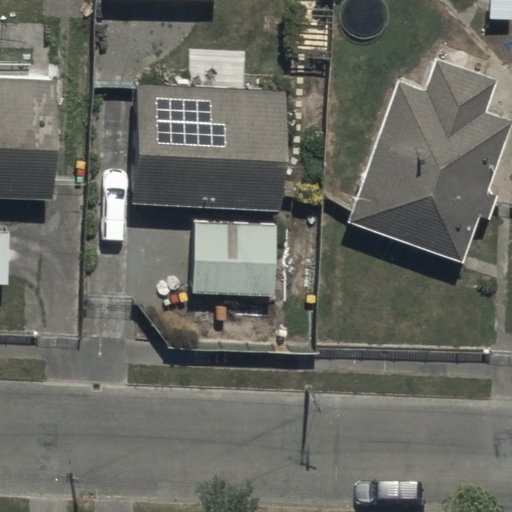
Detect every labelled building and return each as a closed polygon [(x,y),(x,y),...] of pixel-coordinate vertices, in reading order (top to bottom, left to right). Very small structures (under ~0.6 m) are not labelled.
[(419,74),(393,64),(342,207),(455,246),(470,202),(483,207),(493,181),(482,177),(507,106),(479,96),(491,63),(430,42),(419,74)] [(56,64),(0,61),(0,182),(54,185),(56,64)] [(281,75),(136,70),(132,189),(277,194),(281,75)] [(270,213),(189,209),(187,280),(268,281),(270,213)] [(8,213),(0,213),(0,270),(8,270),(8,213)]
